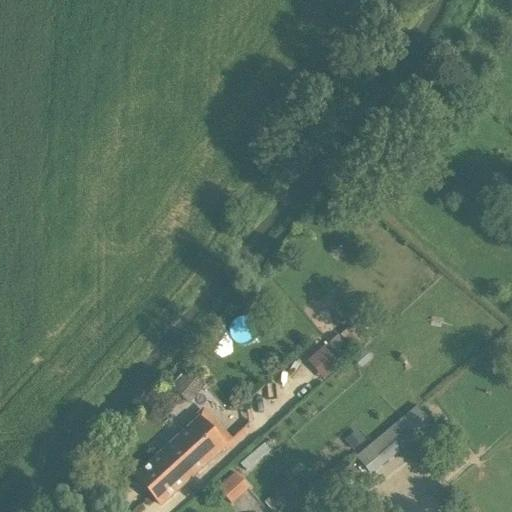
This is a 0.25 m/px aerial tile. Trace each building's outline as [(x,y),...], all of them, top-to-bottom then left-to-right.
[(337,242),(332,246),(332,253),(336,258),(343,258),(348,254),(348,248),(344,242),(337,242)] [(324,345),(308,358),(325,377),(340,364),(324,345)] [(353,359),(358,365),(369,356),(364,350),(353,359)] [(188,373),(173,390),(190,405),(205,387),(188,373)] [(135,479),(160,506),(231,441),(207,414),(135,479)] [(346,443),(354,451),(365,442),(358,433),(346,443)] [(264,444),(240,465),(246,471),(270,450),(264,444)] [(234,471),(217,488),(231,504),(249,488),(234,471)] [(385,511),(379,497),(345,511),(385,511)]
